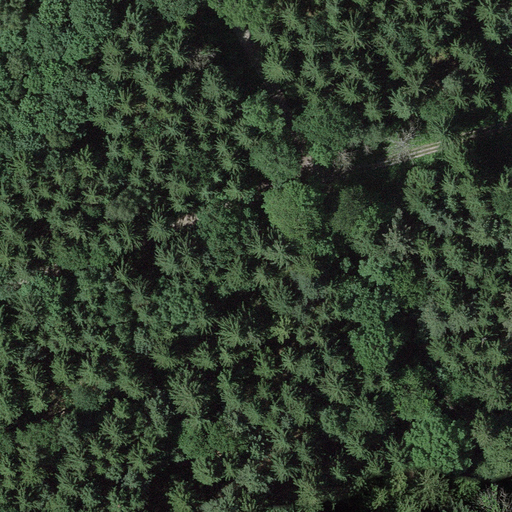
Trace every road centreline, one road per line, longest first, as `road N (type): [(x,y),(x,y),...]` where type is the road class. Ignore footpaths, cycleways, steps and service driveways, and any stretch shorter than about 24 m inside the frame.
road 1 (track): [(510,511),(217,0)]
road 2 (track): [(0,287),(316,178),(511,124)]
